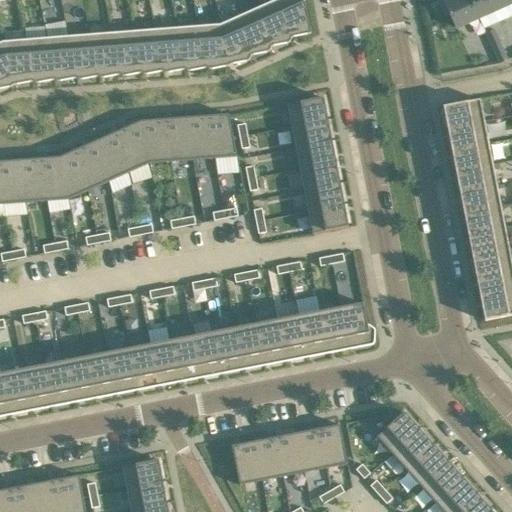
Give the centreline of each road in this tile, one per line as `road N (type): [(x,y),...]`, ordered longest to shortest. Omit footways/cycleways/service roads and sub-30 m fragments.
road 1 (residential): [(0,446),(411,365)]
road 2 (residential): [(339,0),(411,365)]
road 3 (residential): [(456,349),(385,0)]
road 4 (residential): [(411,365),(511,486)]
